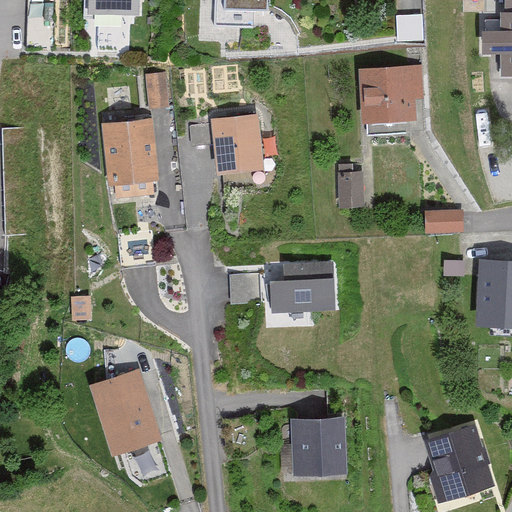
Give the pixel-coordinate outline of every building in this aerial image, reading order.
[(28,0),(29,43),(51,42),(49,0),(28,0)] [(140,0),(90,0),(90,14),(140,15),(140,0)] [(511,13),(505,14),(505,27),(488,28),(489,51),(503,55),(504,76),(511,75),(511,13)] [(422,62),(362,65),(365,119),(415,117),(414,97),(423,97),(422,62)] [(167,68),(148,70),(151,104),(171,102),(167,68)] [(260,111),(212,117),(218,171),(266,166),(260,111)] [(153,116),(103,121),(110,187),(160,182),(153,116)] [(340,164),(341,205),(366,204),(365,163),(340,164)] [(464,208),(428,209),(429,231),(465,230),(464,208)] [(332,256),(284,259),(285,278),(272,279),(274,312),(335,308),(332,256)] [(511,259),(480,258),(478,325),(511,326),(511,259)] [(259,270),(230,270),(230,301),(259,301),(259,270)] [(143,368),(91,383),(113,455),(164,439),(143,368)] [(349,416),(292,416),(292,475),(349,475),(349,416)] [(482,418),(425,433),(443,498),(499,483),(482,418)]
